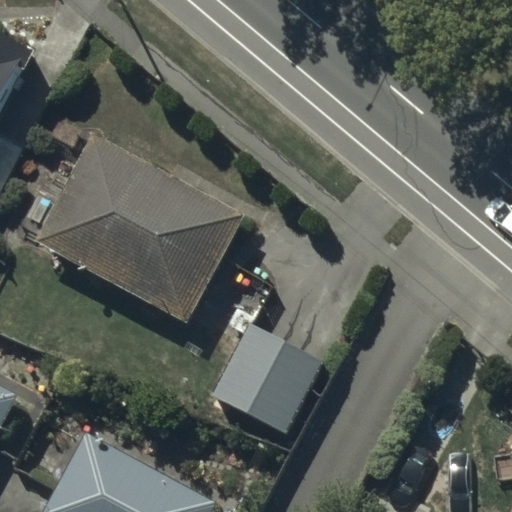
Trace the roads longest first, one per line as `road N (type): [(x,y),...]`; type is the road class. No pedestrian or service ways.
road 1 (residential): [(305,511),(484,164)]
road 2 (secondary): [(484,164),(283,0)]
